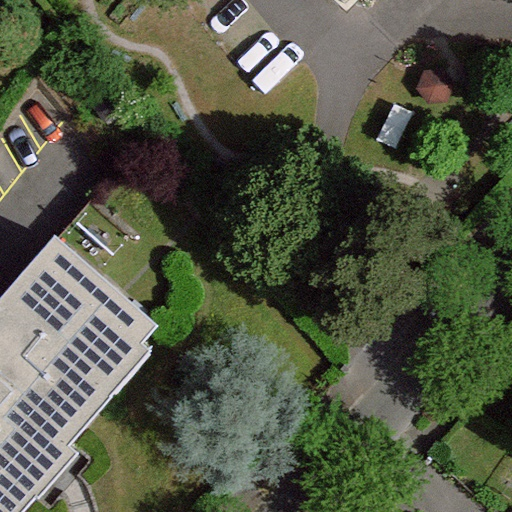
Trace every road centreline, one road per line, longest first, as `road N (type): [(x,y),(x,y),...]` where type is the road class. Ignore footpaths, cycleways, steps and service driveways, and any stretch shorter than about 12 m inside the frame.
road 1 (unknown): [(369,356),(338,322),(315,273),(308,221),(349,93),(428,0)]
road 2 (residential): [(274,511),(511,259)]
